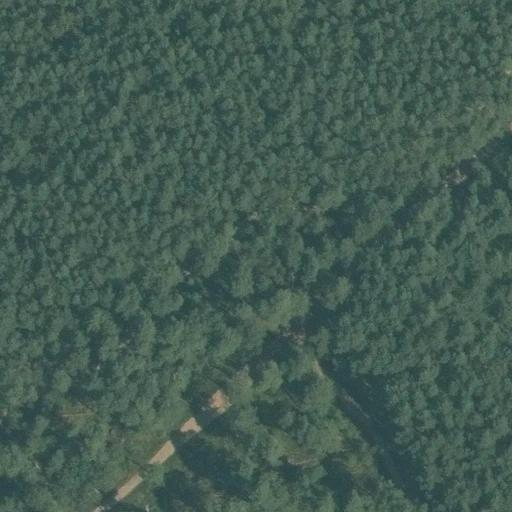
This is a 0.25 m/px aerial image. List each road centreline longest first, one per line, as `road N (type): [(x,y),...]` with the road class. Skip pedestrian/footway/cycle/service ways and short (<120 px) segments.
road 1 (unknown): [(98,511),(297,332),(511,161)]
road 2 (unknown): [(411,511),(297,332)]
